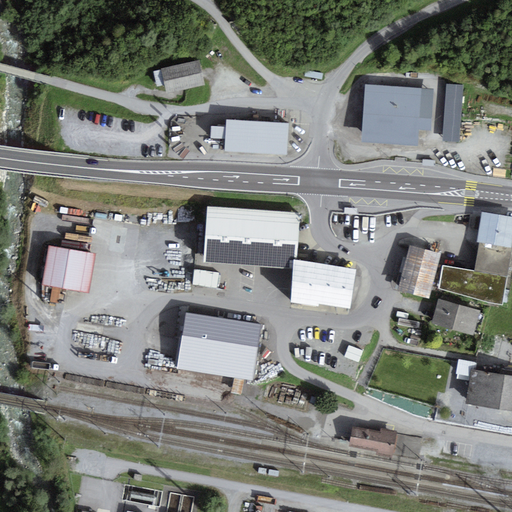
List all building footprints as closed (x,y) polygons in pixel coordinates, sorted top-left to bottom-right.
[(195,65),(158,73),(163,93),(200,86),(195,65)] [(446,86),(446,143),(463,143),(463,86),(446,86)] [(430,92),(362,87),(359,142),(413,146),(414,132),(427,133),(430,92)] [(286,126),(221,122),(220,152),(284,156),(286,126)] [(221,128),(204,127),(204,142),(220,143),(221,128)] [(293,268),(297,213),(208,206),(204,261),(293,268)] [(511,228),(511,226),(481,220),(470,271),(446,265),(441,290),(496,302),(511,228)] [(440,257),(408,247),(395,293),(427,302),(440,257)] [(90,255),(46,248),(40,288),(85,295),(90,255)] [(356,268),(297,260),(291,302),(318,306),(318,304),(351,308),(356,268)] [(54,291),(50,303),(59,306),(63,294),(54,291)] [(481,315),(435,299),(428,320),(474,336),(481,315)] [(495,354),(497,345),(484,342),(482,351),(495,354)] [(511,377),(471,369),(463,404),(511,413),(511,377)] [(355,428),(352,443),(377,448),(377,450),(392,453),(396,434),(381,431),(380,433),(355,428)] [(145,511),(147,506),(131,502),(128,511),(145,511)]
